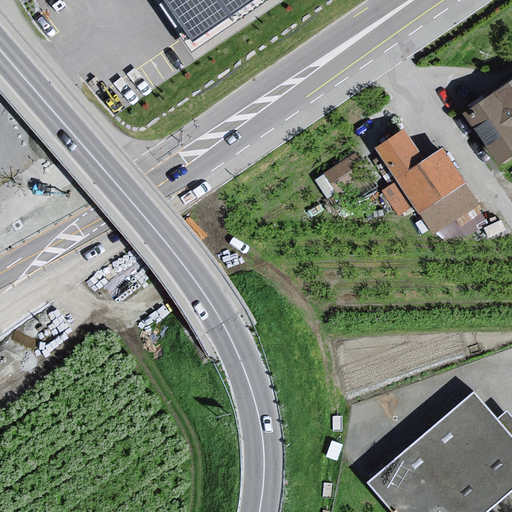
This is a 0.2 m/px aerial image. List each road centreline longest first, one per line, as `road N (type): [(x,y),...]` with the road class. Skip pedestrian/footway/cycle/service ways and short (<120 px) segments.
road 1 (primary): [(395,0),(0,275)]
road 2 (primary): [(0,324),(75,254),(378,38)]
road 3 (tertiary): [(0,48),(181,261),(222,324)]
road 4 (residential): [(378,38),(511,222)]
road 5 (tertiary): [(258,511),(264,453),(252,393),(229,339)]
road 6 (tertiary): [(229,339),(256,436),(249,511)]
